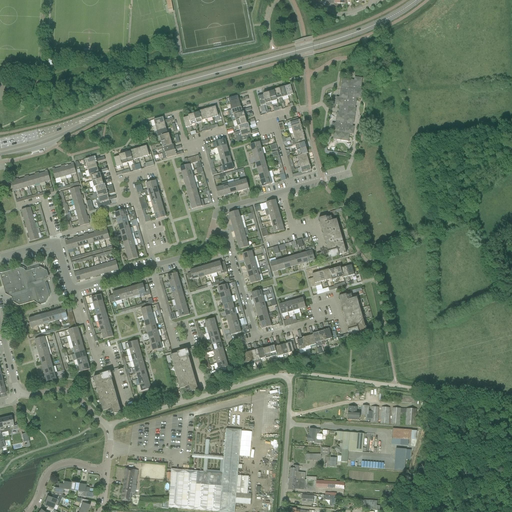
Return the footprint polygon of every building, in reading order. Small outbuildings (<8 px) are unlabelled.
[(354,81),(346,79),(342,79),(341,87),(340,90),(339,98),(336,97),(334,105),(339,106),(339,110),(338,114),(337,113),(335,121),(336,121),(335,124),(332,124),(330,132),(334,132),(333,140),(348,142),(350,134),(353,135),(354,127),(353,127),(353,124),(354,124),(356,108),(355,108),(357,98),(361,99),(363,91),(360,90),(361,87),(363,79),(354,77),(354,81)] [(290,85),(288,86),(285,87),(285,88),(288,96),(293,95),(290,85)] [(288,96),(285,88),(285,87),(279,88),(280,89),(282,98),(288,96)] [(282,98),(280,89),(279,88),(273,90),(274,91),(277,101),(277,99),(282,98)] [(277,101),(274,91),(268,93),(271,102),(277,101)] [(271,102),(268,93),(263,94),(263,95),(266,104),(270,103),(271,105),(272,105),(271,102)] [(261,95),(257,96),(260,106),(262,112),(265,111),(266,114),(269,113),(268,110),(267,107),(266,104),(263,95),(263,94),(263,95),(261,95)] [(239,102),(238,96),(228,99),(230,104),(239,102)] [(241,107),(240,105),(239,102),(230,104),(231,110),(241,107)] [(215,106),(213,107),(210,108),(213,118),(218,116),(215,106)] [(231,110),(228,111),(230,117),(234,115),(244,112),(251,110),(251,108),(242,111),(241,107),(231,110)] [(213,118),(210,108),(204,110),(207,120),(213,118)] [(207,120),(204,110),(199,111),(199,112),(201,121),(202,121),(207,120)] [(201,121),(199,112),(193,114),(196,124),(202,122),(202,121),(201,121)] [(245,116),(244,112),(234,115),(235,121),(245,118),(245,116)] [(196,124),(193,114),(188,116),(188,117),(191,127),(191,126),(191,125),(196,124)] [(191,127),(188,117),(183,118),(185,128),(191,127)] [(153,120),(155,126),(164,123),(165,123),(173,121),(173,118),(167,119),(167,120),(164,121),(163,118),(153,120)] [(247,123),(246,121),(245,118),(235,121),(237,127),(238,126),(247,124),(248,123),(247,123)] [(298,118),(289,121),(291,128),(301,126),(299,120),(298,120),(298,118)] [(166,129),(165,123),(164,123),(155,126),(157,131),(166,129)] [(250,129),(248,123),(247,124),(238,126),(240,131),(240,132),(250,129)] [(302,131),(302,129),(301,126),(291,128),(288,129),(289,133),(290,133),(291,134),(293,134),(302,131)] [(168,134),(166,129),(157,131),(158,137),(159,137),(168,134),(169,134),(168,134)] [(250,135),(258,132),(257,130),(250,132),(250,129),(240,132),(240,131),(237,132),(240,142),(251,139),(250,135)] [(304,137),(302,131),(293,134),(294,139),(294,140),(304,137)] [(170,139),(170,137),(169,134),(168,134),(159,137),(161,142),(169,140),(170,139)] [(306,143),(305,140),(304,137),(294,140),(294,139),(292,140),(294,146),(295,145),(305,143),(306,143)] [(172,145),(171,142),(170,139),(169,140),(161,142),(162,148),(164,148),(172,145),(173,145),(173,144),(172,145)] [(215,142),(217,148),(227,146),(225,139),(215,142)] [(250,145),(252,151),(261,148),(260,142),(250,145)] [(306,148),(305,146),(305,143),(295,145),(297,151),(306,148)] [(162,148),(161,148),(163,154),(174,151),(174,150),(175,150),(174,148),(173,145),(172,145),(164,148),(162,148)] [(146,146),(141,148),(144,157),(149,156),(146,146)] [(228,151),(227,146),(217,148),(219,154),(228,151)] [(144,157),(141,148),(135,149),(138,159),(144,157)] [(263,154),(261,148),(252,151),(253,157),(263,154)] [(308,154),(307,151),(306,148),(297,151),(298,156),(297,157),(308,154)] [(325,154),(346,157),(346,154),(327,152),(326,148),(324,149),(325,154)] [(138,159),(135,149),(129,151),(130,152),(132,161),(133,160),(138,159)] [(163,154),(162,154),(163,159),(167,158),(167,159),(183,154),(182,151),(176,153),(175,150),(174,150),(174,151),(163,154)] [(230,157),(228,151),(219,154),(220,160),(230,157)] [(130,152),(124,154),(127,163),(133,162),(133,160),(132,161),(130,152)] [(127,163),(124,154),(119,155),(119,156),(122,165),(127,163)] [(265,160),(263,154),(253,157),(255,163),(265,160)] [(308,154),(297,157),(298,162),(308,160),(307,157),(309,157),(308,154)] [(119,156),(114,158),(116,168),(122,166),(122,165),(119,156)] [(95,161),(94,157),(83,160),(84,166),(96,162),(96,163),(105,160),(104,158),(99,159),(99,160),(95,161)] [(232,163),(230,157),(220,160),(222,166),(232,163)] [(267,166),(265,160),(255,163),(257,169),(267,166)] [(300,168),(310,165),(308,160),(298,162),(300,168)] [(96,162),(86,165),(88,171),(96,168),(97,168),(96,163),(96,162)] [(234,170),(232,163),(222,166),(219,167),(221,173),(234,170)] [(194,170),(193,164),(191,164),(190,165),(188,165),(185,166),(180,167),(181,174),(191,171),(194,170)] [(71,175),(68,166),(65,167),(65,165),(62,166),(65,177),(71,175)] [(311,171),(310,165),(300,168),(301,172),(297,173),(298,177),(311,173),(310,171),(311,171)] [(268,172),(267,166),(257,169),(258,175),(268,172)] [(54,168),(52,169),(55,180),(60,178),(57,169),(55,170),(54,168)] [(98,171),(97,168),(96,168),(88,171),(89,177),(91,176),(99,174),(100,174),(108,171),(107,169),(98,171)] [(193,177),(191,171),(181,174),(183,180),(193,177)] [(270,178),(268,172),(258,175),(260,181),(270,178)] [(45,182),(42,173),(39,174),(39,173),(37,173),(40,184),(45,182)] [(102,179),(101,176),(100,174),(99,174),(91,176),(92,182),(101,179),(102,179)] [(34,185),(32,176),(29,177),(28,176),(26,176),(29,187),(34,185)] [(195,183),(193,177),(183,180),(185,185),(195,183)] [(24,188),(21,179),(18,180),(18,178),(16,179),(19,190),(24,188)] [(157,187),(155,181),(154,178),(148,180),(149,183),(146,184),(147,188),(148,190),(157,187)] [(272,184),(270,178),(260,181),(262,187),(272,184)] [(103,184),(103,182),(102,179),(101,179),(92,182),(94,187),(95,187),(103,185),(103,184),(105,184),(103,184)] [(246,179),(240,181),(243,191),(249,189),(246,179)] [(243,191),(240,181),(234,183),(237,193),(243,191)] [(196,189),(195,183),(185,185),(187,192),(196,189)] [(237,193),(234,183),(228,184),(231,194),(237,193)] [(105,187),(105,184),(103,184),(103,185),(95,187),(97,193),(106,190),(113,188),(112,185),(105,187)] [(228,184),(222,186),(225,196),(231,194),(228,184)] [(225,196),(222,186),(216,188),(219,198),(225,196)] [(80,187),(69,190),(71,195),(80,193),(79,190),(81,189),(80,187)] [(157,187),(148,190),(140,192),(141,195),(145,193),(146,197),(149,196),(159,193),(157,187)] [(198,195),(196,189),(187,192),(188,197),(198,195)] [(108,195),(114,194),(114,191),(107,193),(106,190),(97,193),(92,194),(93,196),(90,196),(91,200),(98,198),(108,195)] [(161,199),(159,193),(149,196),(151,202),(161,199)] [(100,203),(97,204),(98,209),(110,206),(108,201),(116,199),(115,196),(109,198),(108,195),(98,198),(100,203)] [(200,201),(198,195),(188,197),(190,204),(200,201)] [(84,200),(83,197),(72,200),(74,206),(83,203),(82,200),(84,200)] [(162,205),(161,199),(151,202),(153,208),(162,205)] [(203,200),(200,201),(190,204),(192,210),(205,206),(203,200)] [(266,203),(267,209),(277,206),(276,200),(266,203)] [(164,211),(162,205),(153,208),(154,214),(164,211)] [(279,212),(277,206),(267,209),(269,215),(279,212)] [(32,213),(30,207),(21,210),(22,213),(20,214),(21,216),(32,213)] [(87,210),(86,208),(75,211),(77,216),(86,213),(85,210),(87,210)] [(115,213),(116,219),(126,216),(124,210),(115,213)] [(166,217),(164,211),(154,214),(156,220),(166,217)] [(229,213),(230,220),(240,217),(238,211),(229,213)] [(281,218),(279,212),(269,215),(271,221),(281,218)] [(128,222),(126,216),(116,219),(118,225),(128,222)] [(242,223),(244,222),(243,216),(240,217),(230,220),(232,225),(242,223)] [(346,253),(339,229),(336,219),(332,220),(331,216),(326,217),(326,216),(318,218),(328,252),(329,255),(331,254),(332,257),(346,253)] [(35,223),(33,218),(24,221),(25,224),(23,224),(24,226),(35,223)] [(89,220),(89,218),(78,221),(80,226),(89,224),(88,221),(89,220)] [(282,224),(281,218),(271,221),(273,227),(282,224)] [(129,228),(128,222),(118,225),(120,231),(129,228)] [(243,229),(242,223),(232,225),(234,231),(243,229)] [(284,230),(282,224),(273,227),(274,233),(284,230)] [(131,234),(129,228),(120,231),(121,237),(131,234)] [(38,234),(36,229),(27,231),(28,234),(26,234),(27,237),(38,234)] [(245,235),(243,229),(234,231),(235,237),(245,235)] [(104,240),(102,231),(98,232),(98,230),(96,231),(99,242),(104,240)] [(94,243),(91,234),(88,235),(88,233),(85,234),(88,245),(94,243)] [(133,240),(131,234),(121,237),(123,243),(133,240)] [(247,241),(245,235),(235,237),(237,243),(247,241)] [(83,246),(81,237),(78,238),(77,236),(75,237),(78,248),(83,246)] [(73,249),(70,240),(67,241),(67,239),(64,240),(67,251),(73,249)] [(135,246),(133,240),(123,243),(125,249),(135,246)] [(249,247),(247,241),(237,243),(239,249),(249,247)] [(136,252),(135,246),(125,249),(127,255),(136,252)] [(312,250),(309,251),(309,249),(305,250),(306,252),(309,262),(315,260),(312,250)] [(242,253),(244,260),(253,257),(253,255),(252,251),(242,253)] [(138,258),(136,252),(127,255),(128,261),(138,258)] [(309,262),(306,252),(300,254),(303,264),(309,262)] [(303,264),(300,254),(294,256),(297,265),(303,264)] [(297,265),(294,256),(288,257),(291,267),(297,265)] [(255,263),(253,257),(244,260),(245,266),(255,263)] [(291,267),(288,257),(282,259),(285,269),(291,267)] [(285,269),(282,259),(276,261),(279,271),(285,269)] [(116,261),(110,262),(113,271),(116,270),(116,272),(119,271),(116,261)] [(220,261),(214,263),(216,273),(220,272),(221,274),(227,272),(224,262),(220,263),(220,261)] [(279,271),(276,261),(270,262),(273,272),(279,271)] [(216,273),(214,263),(208,265),(210,275),(216,273)] [(257,269),(255,263),(245,266),(247,272),(257,269)] [(108,274),(105,264),(100,265),(103,274),(105,273),(106,275),(108,274)] [(210,275),(208,265),(202,267),(204,276),(210,275)] [(346,266),(346,268),(349,276),(354,275),(351,265),(346,266)] [(340,268),(341,269),(343,277),(342,277),(343,278),(349,276),(346,268),(346,266),(340,268)] [(26,271),(20,267),(19,268),(20,268),(0,273),(0,274),(0,276),(5,294),(11,297),(12,297),(13,302),(19,306),(20,306),(34,301),(34,302),(40,305),(41,305),(46,303),(49,297),(45,282),(46,282),(49,276),(48,276),(47,271),(45,270),(45,268),(44,268),(42,268),(41,267),(40,267),(26,272),(26,271)] [(98,277),(95,267),(90,268),(92,277),(95,276),(95,278),(98,277)] [(204,276),(202,267),(196,268),(199,278),(204,276)] [(341,269),(340,268),(340,267),(334,268),(337,278),(342,277),(343,277),(341,269)] [(199,278),(196,268),(189,270),(190,273),(187,274),(188,279),(192,278),(192,280),(199,278)] [(259,268),(257,269),(247,272),(249,278),(259,275),(261,274),(259,268)] [(331,279),(331,280),(337,278),(334,268),(329,270),(329,271),(331,279)] [(323,271),(323,272),(326,280),(331,279),(329,271),(329,270),(329,269),(323,271)] [(87,280),(84,270),(79,271),(82,280),(85,279),(85,281),(87,280)] [(317,272),(318,273),(320,282),(326,280),(323,272),(323,271),(317,272)] [(320,282),(318,273),(317,272),(312,274),(313,278),(307,279),(310,288),(321,285),(320,282)] [(167,275),(169,282),(179,279),(177,273),(167,275)] [(260,281),(259,275),(249,278),(251,284),(260,281)] [(180,285),(179,279),(169,282),(171,288),(180,285)] [(143,284),(137,285),(139,295),(143,294),(144,297),(151,295),(148,284),(143,285),(143,284)] [(217,287),(219,293),(229,290),(227,284),(217,287)] [(139,295),(137,285),(131,287),(134,297),(139,295)] [(182,291),(180,285),(171,288),(172,294),(182,291)] [(134,297),(131,287),(125,289),(128,299),(134,297)] [(128,299),(125,289),(119,291),(122,300),(128,299)] [(231,296),(229,290),(219,293),(221,299),(231,296)] [(262,296),(261,290),(251,293),(253,299),(262,296)] [(122,300),(119,291),(113,292),(113,295),(110,296),(112,303),(115,302),(116,302),(122,300)] [(184,297),(182,291),(172,294),(174,300),(184,297)] [(91,297),(93,304),(103,301),(101,294),(91,297)] [(366,331),(359,307),(356,297),(352,298),(351,294),(346,295),(346,294),(338,296),(348,330),(349,332),(351,332),(352,335),(366,331)] [(232,302),(231,296),(221,299),(223,305),(232,302)] [(264,302),(262,296),(253,299),(254,305),(264,302)] [(185,303),(184,297),(174,300),(176,306),(185,303)] [(303,298),(296,300),(299,309),(305,308),(305,306),(303,301),(303,298)] [(299,309),(296,300),(290,301),(293,311),(299,309)] [(104,307),(103,301),(93,304),(95,310),(104,307)] [(293,311),(290,301),(284,303),(287,313),(293,311)] [(234,308),(232,302),(223,305),(224,311),(234,308)] [(266,308),(264,302),(254,305),(256,311),(266,308)] [(187,309),(185,303),(176,306),(177,312),(187,309)] [(287,313),(284,303),(278,305),(281,314),(287,313)] [(150,306),(140,309),(142,316),(152,313),(150,306)] [(106,313),(104,307),(95,310),(96,316),(106,313)] [(65,310),(65,308),(58,310),(61,320),(62,321),(63,321),(63,319),(67,318),(67,316),(66,313),(65,310)] [(236,314),(234,308),(224,311),(226,317),(236,314)] [(268,314),(266,308),(256,311),(258,317),(268,314)] [(189,315),(187,309),(177,312),(179,318),(189,315)] [(57,328),(61,327),(60,322),(58,322),(57,321),(61,320),(58,310),(52,312),(55,321),(57,328)] [(55,321),(52,312),(46,313),(49,323),(55,321)] [(49,323),(46,313),(40,315),(43,325),(49,323)] [(108,319),(106,313),(96,316),(98,322),(108,319)] [(154,319),(152,313),(142,316),(144,322),(154,319)] [(237,320),(236,314),(226,317),(228,323),(237,320)] [(269,320),(268,314),(258,317),(260,323),(269,320)] [(37,327),(43,325),(40,315),(34,317),(37,327)] [(37,327),(34,317),(28,319),(31,328),(37,327)] [(214,318),(204,321),(205,325),(202,325),(203,328),(206,327),(216,325),(214,318)] [(110,325),(108,319),(98,322),(100,328),(110,325)] [(156,325),(154,319),(144,322),(146,328),(156,325)] [(239,326),(237,320),(228,323),(229,329),(239,326)] [(271,326),(269,320),(260,323),(261,329),(271,326)] [(111,331),(110,325),(100,328),(102,334),(111,331)] [(157,331),(156,325),(146,328),(147,334),(157,331)] [(217,330),(216,325),(206,327),(208,333),(217,330)] [(241,332),(239,326),(229,329),(231,335),(241,332)] [(321,344),(318,332),(316,326),(314,326),(315,333),(312,334),(315,344),(316,344),(316,347),(322,345),(321,344)] [(70,336),(79,333),(78,327),(68,330),(70,336)] [(310,335),(307,336),(310,346),(315,344),(312,334),(311,330),(311,327),(308,328),(310,335)] [(329,329),(323,330),(326,340),(332,338),(329,329)] [(219,337),(217,330),(208,333),(209,339),(219,337)] [(304,348),(302,339),(301,338),(299,330),(297,331),(299,340),(296,341),(299,350),(305,349),(304,347),(304,348)] [(326,340),(323,330),(318,332),(321,344),(327,343),(326,340)] [(113,337),(111,331),(102,334),(103,340),(113,337)] [(159,337),(157,331),(147,334),(149,340),(159,337)] [(81,339),(79,333),(70,336),(71,342),(81,339)] [(307,336),(301,338),(302,339),(304,348),(304,347),(310,346),(307,336)] [(36,346),(46,343),(44,337),(34,340),(36,346)] [(161,343),(159,337),(149,340),(151,346),(161,343)] [(221,343),(219,337),(209,339),(211,345),(221,343)] [(283,355),(280,345),(278,340),(277,337),(275,337),(277,346),(274,347),(277,356),(283,355)] [(271,346),(268,347),(271,357),(272,360),(278,358),(277,356),(274,347),(272,338),(269,339),(271,346)] [(83,345),(81,339),(71,342),(73,348),(83,345)] [(271,357),(268,347),(266,340),(264,341),(266,348),(263,349),(265,358),(265,359),(271,357)] [(291,342),(285,344),(288,353),(293,352),(294,354),(297,353),(295,345),(293,340),(291,341),(291,342)] [(126,350),(129,349),(139,347),(137,341),(128,343),(128,344),(124,345),(126,350)] [(48,349),(46,343),(36,346),(38,352),(48,349)] [(163,351),(161,343),(151,346),(153,351),(156,350),(157,352),(163,351)] [(223,348),(221,343),(211,345),(213,351),(223,348)] [(288,353),(285,344),(280,345),(283,355),(288,353)] [(73,348),(75,354),(85,351),(83,345),(73,348)] [(140,353),(139,347),(129,349),(131,355),(140,353)] [(224,355),(223,348),(213,351),(215,357),(224,355)] [(263,349),(263,348),(257,349),(260,359),(265,358),(263,349)] [(49,355),(48,349),(38,352),(40,358),(49,355)] [(260,359),(257,349),(255,350),(252,351),(255,363),(260,361),(260,359)] [(86,357),(85,351),(75,354),(76,360),(86,357)] [(198,390),(191,366),(188,356),(187,354),(185,354),(184,351),(170,355),(180,389),(184,388),(185,392),(190,391),(190,392),(198,390)] [(255,363),(252,351),(246,352),(249,362),(249,365),(255,363)] [(249,362),(246,352),(240,354),(243,364),(249,362)] [(142,359),(140,353),(131,355),(133,361),(142,359)] [(51,361),(49,355),(40,358),(41,364),(51,361)] [(226,360),(224,355),(215,357),(216,363),(226,360)] [(78,366),(88,363),(86,357),(76,360),(78,366)] [(144,365),(142,359),(133,361),(134,367),(144,365)] [(228,366),(226,360),(216,363),(218,369),(228,366)] [(53,367),(51,361),(41,364),(43,370),(53,367)] [(90,369),(88,363),(78,366),(76,367),(77,373),(90,369)] [(134,367),(131,368),(133,374),(136,373),(146,371),(144,365),(134,367)] [(54,373),(53,367),(43,370),(45,376),(54,373)] [(147,377),(146,371),(136,373),(138,379),(147,377)] [(56,379),(54,373),(45,376),(46,382),(56,379)] [(107,373),(102,375),(93,377),(103,411),(107,410),(108,414),(113,413),(113,414),(121,412),(111,378),(110,376),(108,377),(107,373)] [(149,383),(147,377),(138,379),(139,385),(149,383)] [(151,389),(149,383),(139,385),(141,391),(151,389)] [(362,413),(362,414),(367,415),(366,419),(371,419),(370,423),(377,424),(378,407),(371,407),(371,411),(368,411),(368,407),(362,406),(362,413)] [(348,410),(348,419),(359,419),(359,413),(356,412),(356,407),(349,407),(348,410)] [(381,408),(380,424),(388,424),(389,408),(381,408)] [(392,412),(391,425),(399,425),(400,415),(400,413),(402,413),(406,413),(405,425),(415,426),(416,417),(416,410),(392,408),(392,412)] [(11,416),(4,418),(7,431),(11,430),(11,431),(18,429),(17,425),(13,426),(11,416)] [(247,494),(249,476),(237,475),(241,430),(228,429),(226,429),(222,474),(171,469),(170,488),(169,494),(169,500),(162,499),(139,497),(139,506),(168,509),(168,507),(221,511),(234,511),(235,504),(250,505),(251,494),(247,494)] [(307,442),(314,442),(314,444),(320,444),(321,440),(322,440),(322,436),(321,435),(319,435),(319,430),(309,429),(309,436),(307,436),(307,442)] [(392,439),(392,445),(400,445),(401,439),(416,441),(417,431),(411,430),(393,429),(392,439)] [(336,432),(335,441),(340,441),(340,444),(342,444),(342,449),(341,449),(339,452),(341,454),(341,456),(338,456),(337,462),(341,462),(347,463),(348,451),(362,453),(363,435),(336,432)] [(396,449),(394,470),(404,471),(406,450),(396,449)] [(304,480),(305,473),(298,473),(298,467),(293,466),(293,469),(290,469),(289,479),(296,480),(301,480),(304,480)] [(123,486),(121,500),(128,501),(130,502),(131,493),(135,493),(136,487),(138,471),(126,469),(123,486)] [(295,490),(295,489),(303,490),(304,480),(301,480),(296,480),(289,479),(288,490),(295,490)] [(76,491),(77,491),(78,485),(79,485),(80,482),(70,481),(70,483),(71,484),(70,490),(71,490),(71,492),(76,492),(76,491)] [(69,490),(70,490),(71,484),(70,483),(63,482),(62,485),(59,484),(58,488),(54,488),(54,492),(59,493),(63,493),(63,489),(64,490),(64,491),(69,491),(69,490)] [(78,485),(77,491),(78,491),(78,493),(83,493),(83,492),(84,492),(83,496),(92,497),(93,489),(89,489),(89,488),(86,488),(86,486),(79,485),(78,485)] [(48,497),(46,501),(55,505),(58,506),(60,502),(57,501),(57,500),(58,497),(52,495),(52,498),(51,498),(48,497)] [(313,496),(302,495),(301,503),(313,504),(313,496)] [(323,496),(323,499),(325,500),(325,501),(331,501),(331,506),(335,507),(335,501),(336,497),(323,496)] [(82,504),(80,509),(88,511),(90,506),(87,505),(88,501),(81,499),(80,503),(82,504)] [(360,500),(359,508),(363,509),(363,508),(369,508),(368,510),(375,510),(374,511),(379,511),(380,507),(376,506),(377,502),(360,500)] [(55,505),(46,501),(44,505),(47,507),(47,508),(46,510),(49,511),(52,511),(54,509),(53,509),(54,507),(55,505)]
